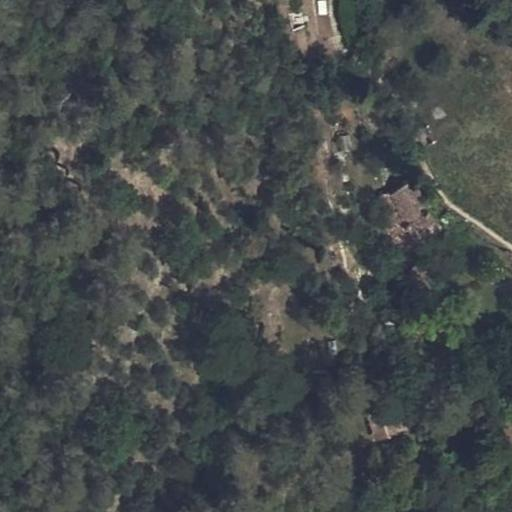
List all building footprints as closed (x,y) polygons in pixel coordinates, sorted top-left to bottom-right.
[(389,156),(382,157),(387,191),(393,190),(389,156)] [(396,199),(389,204),(395,244),(409,263),(434,244),(419,223),(435,211),(416,182),(396,199)] [(395,244),(389,204),(389,199),(381,200),(387,232),(395,244)] [(435,211),(419,223),(434,244),(449,233),(435,211)] [(405,282),(417,297),(419,297),(430,306),(441,299),(420,272),(405,282)] [(426,310),(430,306),(419,297),(417,297),(426,310)] [(384,399),(373,403),(384,430),(409,420),(401,399),(387,405),(384,399)]
